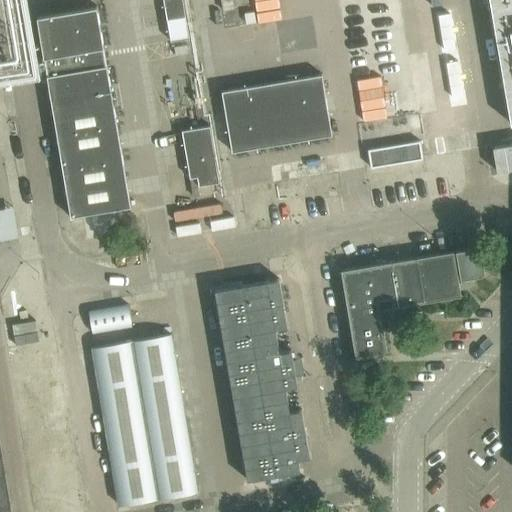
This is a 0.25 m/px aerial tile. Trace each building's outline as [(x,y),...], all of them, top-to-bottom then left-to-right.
[(163,0),(170,42),(189,39),(182,0),(163,0)] [(193,0),(195,13),(220,10),(219,0),(193,0)] [(511,0),(487,0),(510,125),(511,124),(511,0)] [(71,217),(131,206),(96,6),(37,16),(71,217)] [(222,91),(232,151),(332,135),(322,75),(222,91)] [(458,91),(438,96),(444,120),(463,115),(458,91)] [(190,178),(198,176),(199,185),(219,182),(210,126),(182,131),(190,178)] [(368,149),(371,167),(423,159),(420,141),(368,149)] [(511,144),(493,147),(497,171),(511,168),(511,144)] [(0,207),(0,238),(19,236),(15,205),(0,207)] [(481,249),(341,271),(355,357),(385,352),(378,308),(460,294),(457,281),(486,276),(481,249)] [(279,279),(215,291),(250,480),(302,471),(300,459),(312,456),(307,432),(303,409),(291,411),(289,399),(287,387),(299,385),(296,373),(292,350),(280,352),(278,340),(276,328),(288,326),(279,279)] [(129,306),(90,312),(93,334),(133,328),(129,306)] [(173,335),(95,348),(121,503),(199,490),(173,335)] [(0,511),(11,511),(0,445),(0,511)]
